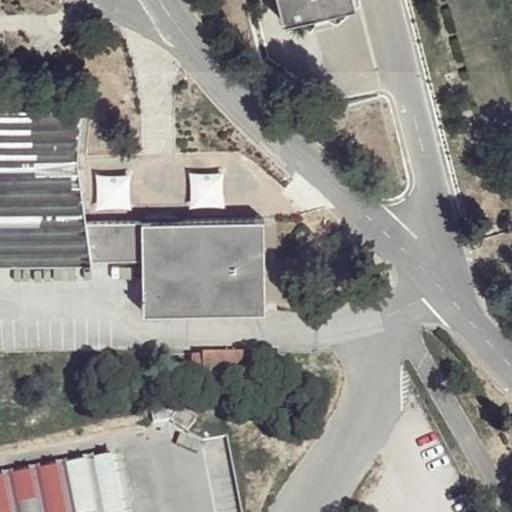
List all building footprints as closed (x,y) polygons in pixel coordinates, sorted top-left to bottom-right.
[(352,0),(276,0),(283,25),(355,10),(352,0)] [(85,114),(0,115),(0,267),(144,269),(144,319),(265,316),(264,228),(89,228),(79,164),(85,114)] [(196,365),(195,386),(256,379),(256,363),(196,365)] [(156,414),(160,430),(175,428),(191,436),(202,423),(179,411),(156,414)] [(125,511),(114,457),(0,485),(0,511),(125,511)] [(209,476),(212,511),(233,511),(230,474),(209,476)]
